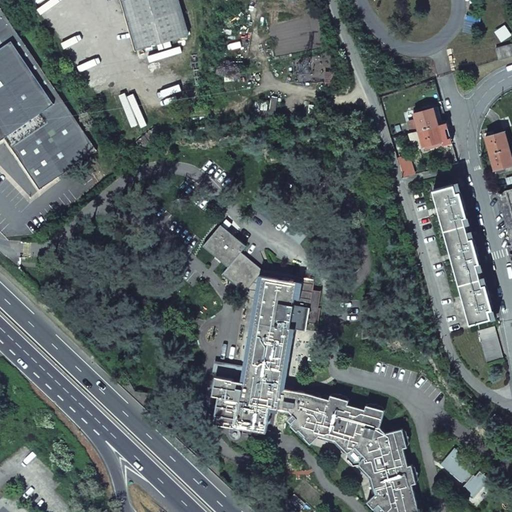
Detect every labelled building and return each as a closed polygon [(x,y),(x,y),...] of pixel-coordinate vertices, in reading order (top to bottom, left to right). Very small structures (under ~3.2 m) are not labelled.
[(177,0),(120,0),(135,51),(188,36),(177,0)] [(0,6),(0,140),(5,137),(40,188),(97,150),(0,6)] [(496,49),(499,60),(511,56),(511,44),(511,45),(496,49)] [(433,108),(438,125),(443,124),(438,107),(433,108)] [(433,108),(414,113),(419,130),(438,125),(433,108)] [(409,121),(412,132),(419,130),(416,119),(409,121)] [(443,141),(424,146),(425,150),(448,143),(443,124),(438,125),(443,141)] [(419,130),(424,146),(443,141),(438,125),(419,130)] [(412,132),(415,142),(422,140),(419,130),(412,132)] [(505,132),(486,137),(491,153),(510,148),(505,132)] [(511,156),(510,148),(491,153),(495,169),(511,164),(511,156)] [(403,155),(406,172),(415,170),(412,154),(403,155)] [(471,323),(491,317),(454,184),(434,190),(471,323)] [(511,190),(498,194),(511,241),(511,246),(509,247),(511,257),(511,190)] [(255,210),(272,224),(280,215),(263,200),(255,210)] [(246,246),(221,224),(203,246),(228,266),(228,267),(241,252),(246,246)] [(284,387),(293,336),(294,328),(305,330),(306,322),(318,324),(320,308),(318,308),(321,291),(313,290),(314,282),(313,282),(314,279),(263,270),(241,252),(228,267),(228,266),(222,274),(250,296),(256,297),(248,343),(250,344),(249,351),(247,350),(242,380),(245,381),(241,399),(271,405),(271,409),(279,411),(279,408),(282,387),(284,387)] [(487,363),(503,358),(494,327),(478,332),(487,363)] [(214,422),(237,426),(236,426),(234,427),(233,427),(231,428),(230,431),(230,433),(231,435),(233,437),(235,438),(237,438),(238,438),(240,437),(241,435),(242,432),(241,430),(239,428),(237,427),(267,432),(268,424),(271,421),(270,417),(271,409),(271,405),(241,399),(245,381),(242,380),(234,379),(234,378),(216,375),(213,394),(219,395),(214,422)] [(337,439),(348,451),(347,457),(354,464),(361,463),(372,475),(377,492),(368,500),(375,508),(376,507),(381,511),(408,511),(420,509),(413,483),(417,482),(413,463),(408,464),(404,447),(408,446),(403,427),(398,428),(398,425),(397,422),(395,419),(393,417),(390,415),(387,414),(384,413),(385,409),(366,404),(365,408),(348,403),(349,399),(331,394),(330,398),(303,391),(284,387),(282,387),(279,408),(290,410),(297,417),(290,423),(297,431),(299,429),(305,435),(304,436),(311,443),(320,434),(337,439)] [(476,467),(455,449),(449,456),(452,458),(445,466),(464,483),(467,480),(470,482),(463,490),(473,498),(490,478),(481,471),(477,476),(475,474),(473,476),(471,473),(476,467)] [(445,466),(452,458),(449,456),(442,464),(445,466)]
